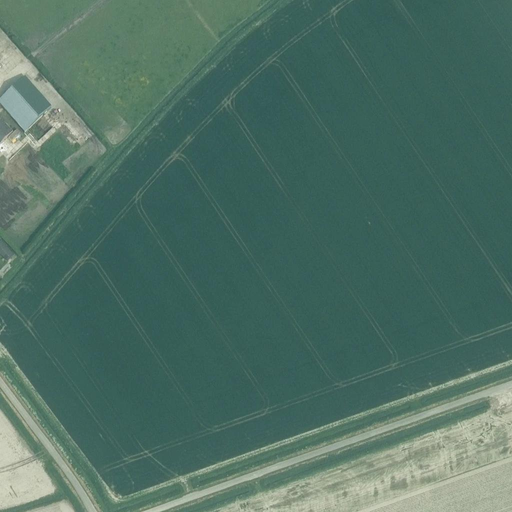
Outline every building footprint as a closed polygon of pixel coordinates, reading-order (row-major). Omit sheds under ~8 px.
[(11,51),(18,47),(11,35),(5,38),(11,51)] [(25,79),(0,101),(0,106),(24,133),(52,108),(25,79)] [(0,145),(12,133),(0,121),(0,145)] [(78,128),(75,131),(78,135),(85,128),(78,121),(75,125),(78,128)] [(0,253),(7,262),(14,256),(1,242),(0,242),(0,253)]
